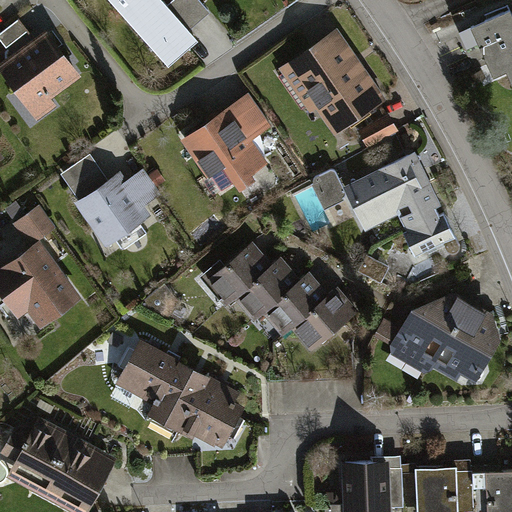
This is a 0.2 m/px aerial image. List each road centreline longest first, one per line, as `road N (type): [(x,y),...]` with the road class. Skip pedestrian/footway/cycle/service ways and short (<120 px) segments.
road 1 (residential): [(511,417),(322,425),(254,491),(137,497)]
road 2 (residential): [(377,0),(471,150),(511,238)]
road 3 (residential): [(317,0),(150,115)]
road 4 (residential): [(150,115),(52,0)]
